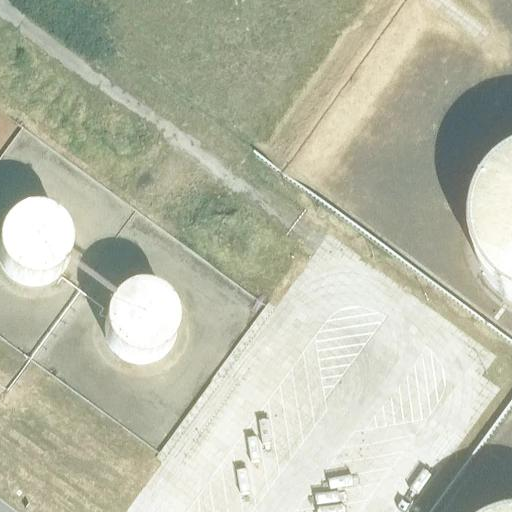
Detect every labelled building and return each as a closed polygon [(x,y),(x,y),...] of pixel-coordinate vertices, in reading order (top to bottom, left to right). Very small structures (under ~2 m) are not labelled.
[(511,159),(508,162),(496,171),(490,178),(485,185),(478,198),(473,213),(471,229),(472,245),(476,261),(483,276),(489,284),(493,290),(500,296),(508,302),(511,304),(511,159)] [(64,251),(65,245),(64,238),(63,233),(60,227),(56,221),(50,217),(45,214),(39,212),(34,211),(27,212),(20,213),(15,216),(9,220),(5,224),(1,231),(0,234),(0,255),(1,257),(4,264),(8,268),(12,272),(18,276),(22,277),(30,278),(37,278),(43,276),(49,273),(53,270),(55,268),(59,264),(63,257),(64,251)] [(170,330),(171,323),(170,318),(169,311),(165,305),(162,300),(157,296),(151,292),(145,290),(138,289),(131,290),(123,292),(117,296),(114,299),(110,304),(107,308),(106,310),(104,316),(104,322),(104,328),(106,334),(108,340),(113,346),(117,350),(123,354),(130,355),(137,356),(143,356),(149,354),(155,351),(160,347),(164,342),(168,336),(170,330)] [(270,340),(267,384),(306,387),(309,343),(270,340)] [(275,385),(268,398),(280,405),(287,392),(275,385)] [(220,472),(252,447),(226,414),(193,439),(220,472)]
